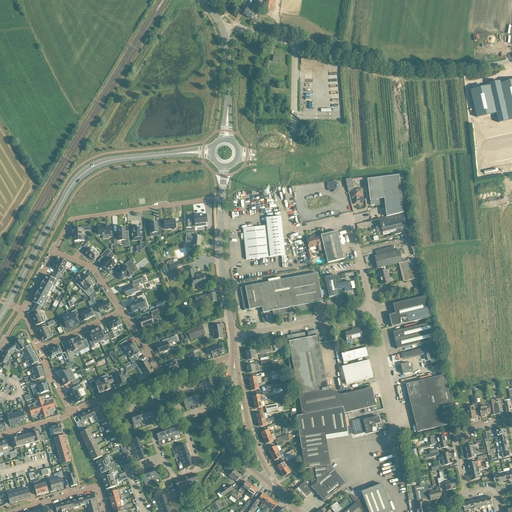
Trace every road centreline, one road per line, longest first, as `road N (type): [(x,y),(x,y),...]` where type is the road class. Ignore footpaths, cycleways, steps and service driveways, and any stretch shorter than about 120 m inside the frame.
road 1 (tertiary): [(7,303),(82,173),(113,159),(187,152)]
road 2 (unclassified): [(295,43),(408,68),(511,62)]
road 3 (residential): [(222,198),(71,219),(53,250)]
road 4 (unclassified): [(371,309),(351,226),(340,219),(295,227),(285,187)]
road 5 (residential): [(282,494),(249,434),(234,359)]
road 6 (unclassified): [(232,336),(371,309)]
road 7 (residential): [(232,336),(221,269),(222,198)]
